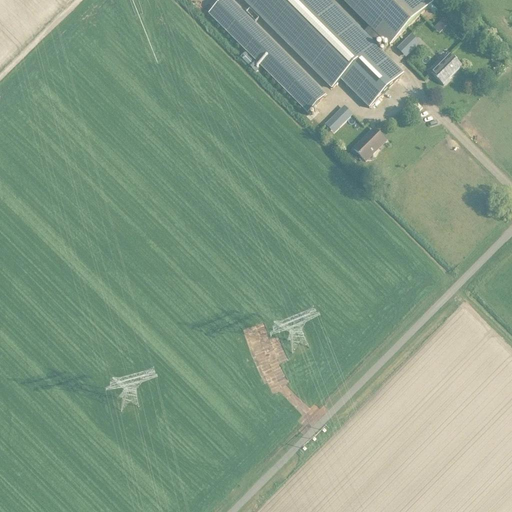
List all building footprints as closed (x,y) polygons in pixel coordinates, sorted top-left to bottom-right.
[(305,116),(323,99),(223,0),(206,18),(305,116)] [(322,0),(237,0),(329,91),(338,83),(363,108),(366,111),(400,77),(396,73),(372,49),(379,41),(387,49),(429,6),(422,0),(337,0),(369,31),(361,39),(322,0)] [(428,76),(440,89),(459,70),(446,57),(428,76)] [(334,117),(328,123),(336,131),(342,125),(334,117)] [(351,153),(357,160),(357,163),(361,163),(362,164),(364,163),(370,163),(370,157),(382,145),(371,133),(351,153)]
